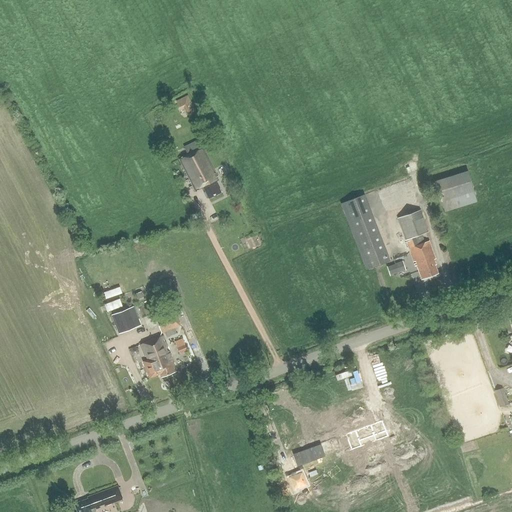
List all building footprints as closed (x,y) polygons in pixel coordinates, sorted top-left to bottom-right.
[(188,96),(176,101),(180,109),(185,106),(188,114),(195,110),(188,96)] [(169,111),(172,118),(178,115),(175,108),(169,111)] [(185,147),(188,155),(179,160),(194,191),(202,188),(207,199),(221,192),(216,181),(218,180),(202,148),(200,149),(196,142),(185,147)] [(445,212),(477,202),(467,171),(435,182),(445,212)] [(390,261),(385,248),(364,194),(340,203),(366,270),(390,261)] [(398,218),(415,266),(417,266),(422,279),(438,274),(435,265),(436,265),(434,260),(435,259),(429,241),(425,242),(422,234),(428,232),(420,210),(398,218)] [(406,270),(402,261),(387,266),(390,275),(406,270)] [(107,311),(121,305),(118,298),(103,304),(107,311)] [(134,309),(112,318),(117,333),(139,323),(134,309)] [(160,333),(164,331),(179,326),(173,310),(158,315),(154,317),(160,333)] [(159,378),(174,373),(161,337),(138,345),(144,360),(141,362),(147,379),(158,375),(159,378)] [(187,351),(182,338),(174,341),(180,354),(187,351)] [(508,405),(503,388),(494,391),(500,407),(508,405)] [(412,416),(410,410),(397,415),(399,421),(412,416)] [(343,432),(350,450),(388,437),(381,419),(343,432)] [(290,478),(294,489),(305,484),(301,473),(290,478)] [(95,511),(96,510),(100,509),(99,507),(103,505),(104,507),(123,500),(117,486),(87,497),(87,499),(75,504),(78,511),(95,511)]
